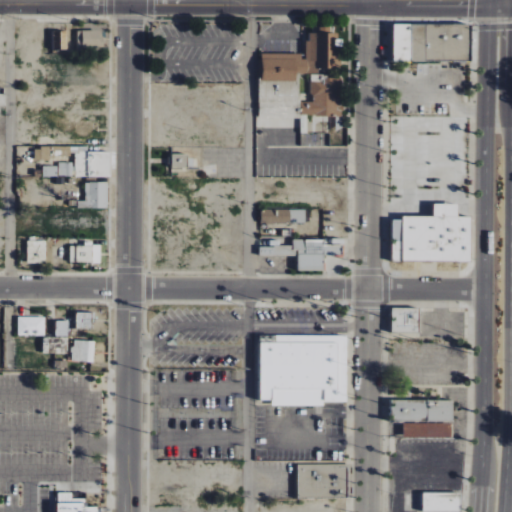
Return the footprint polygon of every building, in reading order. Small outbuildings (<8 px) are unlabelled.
[(471,24),(394,24),(393,60),(471,61),(471,24)] [(262,54),(262,81),(297,81),(297,73),(319,73),(319,68),(334,68),(334,27),(319,27),(319,33),(306,33),(306,54),(262,54)] [(77,47),(105,48),(105,31),(77,30),(77,47)] [(66,50),(67,31),(56,31),(56,49),(66,50)] [(341,117),(342,78),(324,77),(324,83),(312,83),(311,102),(302,101),(301,115),(341,117)] [(259,118),(299,118),(300,81),(259,81),(259,118)] [(50,148),(34,148),(34,160),(50,160),(50,148)] [(111,152),(75,151),(74,177),(110,177),(111,152)] [(188,154),(172,154),(172,168),(188,167),(188,154)] [(43,176),(72,176),(72,162),(59,162),(59,166),(43,166),(43,176)] [(470,262),(471,217),(457,217),(458,204),(434,204),(433,217),(401,216),(401,220),(392,220),(392,261),(470,262)] [(305,224),(305,210),(261,209),(261,223),(305,224)] [(324,271),(324,255),(342,255),(342,245),(323,245),(323,240),(293,240),(293,246),(259,246),(259,256),(298,256),(298,271),(324,271)] [(46,241),(28,241),(27,263),(46,264),(46,241)] [(70,262),(101,263),(101,245),(70,244),(70,262)] [(391,332),(419,332),(419,308),(392,308),(391,332)] [(75,328),(93,328),(93,313),(75,313),(75,328)] [(45,317),(18,317),(18,336),(45,336),(45,317)] [(68,329),(67,321),(55,321),(56,330),(68,329)] [(345,338),(345,343),(344,404),(321,403),(321,391),(270,391),(270,403),(257,403),(257,371),(257,337),(308,337),(345,338)] [(72,361),(94,362),(94,341),(73,340),(72,361)] [(270,391),(321,391),(321,403),(321,408),(270,407),(270,403),(270,391)] [(453,422),(453,401),(391,400),(391,421),(453,422)] [(403,423),(403,439),(453,438),(452,422),(403,423)] [(298,464),(298,499),(348,498),(348,464),(298,464)] [(98,511),(99,507),(86,507),(86,499),(73,499),(73,493),(57,493),(57,511),(98,511)] [(423,511),(460,511),(460,493),(422,493),(423,511)]
